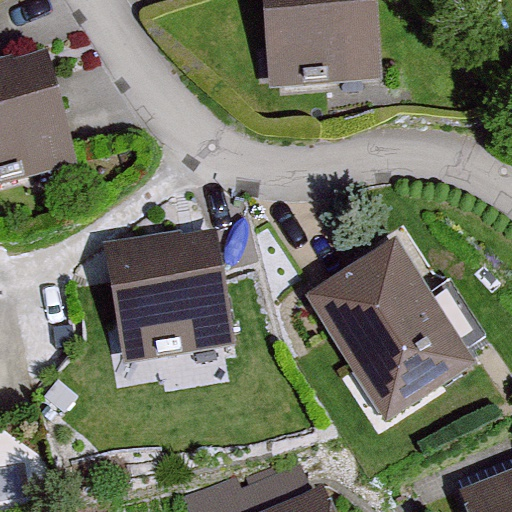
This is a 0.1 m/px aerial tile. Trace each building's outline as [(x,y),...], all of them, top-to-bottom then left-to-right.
[(270,0),(272,92),(380,91),(379,0),(270,0)] [(0,190),(79,171),(49,55),(0,67),(0,190)] [(124,367),(240,349),(222,237),(106,255),(124,367)] [(390,425),(479,367),(397,241),(308,298),(390,425)] [(511,462),(459,483),(464,499),(511,479),(511,462)] [(236,476),(172,501),(175,511),(274,511),(311,497),(299,466),(242,488),(236,476)] [(511,511),(511,479),(499,485),(464,499),(458,501),(462,511),(511,511)] [(328,511),(321,493),(311,497),(274,511),(328,511)]
